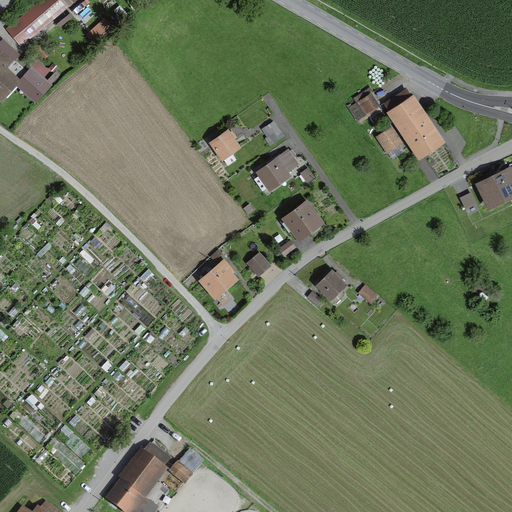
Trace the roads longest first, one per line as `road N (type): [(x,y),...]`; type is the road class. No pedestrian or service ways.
road 1 (residential): [(511,146),(299,263),(225,335),(84,511)]
road 2 (secondary): [(474,101),(288,0)]
road 3 (unknown): [(363,226),(270,107)]
